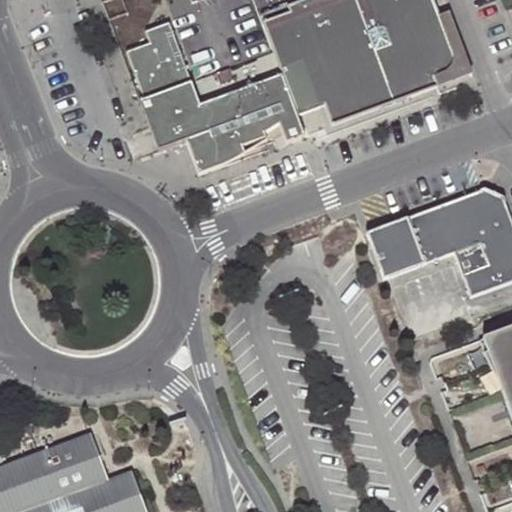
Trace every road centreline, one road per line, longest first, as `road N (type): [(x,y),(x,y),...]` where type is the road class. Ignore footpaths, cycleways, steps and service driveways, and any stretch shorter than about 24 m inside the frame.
road 1 (residential): [(170,246),(511,120)]
road 2 (unclassified): [(72,189),(43,158),(0,49)]
road 3 (residential): [(213,426),(176,280)]
road 4 (unclassified): [(170,246),(131,200),(72,189)]
